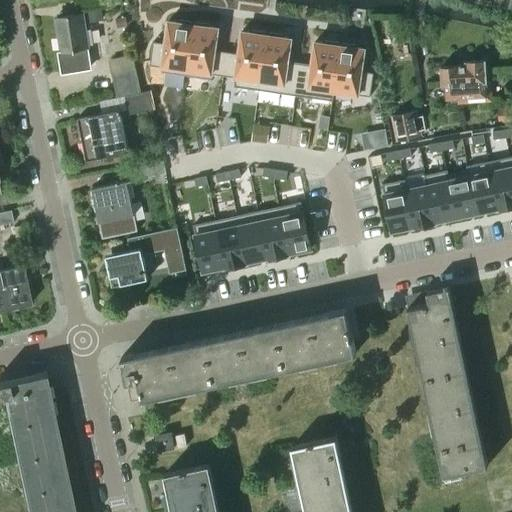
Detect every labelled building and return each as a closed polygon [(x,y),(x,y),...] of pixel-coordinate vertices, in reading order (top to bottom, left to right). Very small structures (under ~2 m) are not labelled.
[(61,16),(56,17),(61,51),(60,51),(63,72),(90,67),(87,48),(88,48),(87,43),(91,43),(89,30),(85,30),(83,12),(70,14),(69,11),(60,13),(61,16)] [(153,41),(149,65),(161,66),(161,71),(185,75),(193,22),(178,19),(178,21),(168,20),(165,42),(153,41)] [(193,22),(185,75),(210,78),(211,73),(223,75),(226,51),(214,50),(217,27),(208,26),(208,24),(193,22)] [(226,51),(223,75),(235,77),(233,86),(258,90),(266,32),(251,30),(251,32),(241,30),(238,53),(226,51)] [(266,32),(258,90),(295,95),(299,62),(288,60),(291,37),(281,36),(281,34),(266,32)] [(299,62),(295,95),(332,100),(334,91),(333,91),(339,42),(324,40),(324,42),(314,41),(311,63),(299,62)] [(339,42),(333,91),(334,91),(369,96),(373,72),(361,70),(364,48),(354,46),(355,45),(339,42)] [(465,66),(440,67),(441,85),(446,84),(447,97),(458,97),(458,103),(492,101),(490,80),(486,80),(485,60),(465,61),(465,66)] [(135,68),(111,73),(116,97),(140,92),(135,68)] [(125,96),(129,114),(152,109),(148,91),(125,96)] [(76,119),(86,162),(129,153),(119,110),(76,119)] [(416,110),(392,115),(397,140),(421,135),(416,110)] [(504,129),(492,131),(493,139),(505,137),(504,129)] [(483,134),(471,136),(472,144),(484,142),(483,134)] [(452,139),(440,142),(441,150),(453,148),(452,139)] [(440,142),(428,144),(429,152),(441,150),(440,142)] [(409,147),(397,150),(399,158),(411,155),(409,147)] [(397,150),(386,152),(387,161),(399,158),(397,150)] [(511,169),(509,156),(488,160),(498,207),(511,204),(511,169)] [(488,160),(466,165),(467,170),(468,170),(477,212),(498,207),(488,160)] [(133,167),(135,179),(166,173),(163,161),(133,167)] [(263,167),(262,175),(274,177),(275,169),(263,167)] [(239,168),(227,171),(228,179),(240,176),(239,168)] [(275,169),(274,177),(286,179),(287,171),(275,169)] [(447,169),(424,174),(426,184),(427,183),(435,221),(456,216),(447,174),(448,174),(447,169)] [(448,174),(447,174),(456,216),(477,212),(468,170),(467,170),(448,174)] [(227,171),(215,173),(217,182),(228,179),(227,171)] [(206,175),(194,178),(195,186),(207,184),(206,175)] [(404,178),(381,183),(391,230),(413,225),(405,188),(406,188),(404,178)] [(115,181),(91,187),(101,237),(136,230),(126,179),(118,181),(118,180),(115,180),(115,181)] [(406,188),(405,188),(413,225),(435,221),(427,183),(426,184),(406,188)] [(300,201),(278,206),(288,252),(310,248),(300,201)] [(278,206),(257,210),(267,257),(288,252),(278,206)] [(0,211),(0,224),(12,222),(9,210),(0,211)] [(257,210),(236,215),(246,261),(267,257),(257,210)] [(236,215),(215,219),(225,266),(246,261),(236,215)] [(215,219),(193,224),(203,271),(225,266),(215,219)] [(127,249),(104,253),(111,285),(113,284),(129,281),(147,277),(184,269),(183,262),(175,226),(125,237),(127,249)] [(21,265),(0,268),(0,302),(1,309),(29,303),(21,265)] [(438,450),(443,474),(488,465),(486,459),(485,454),(479,456),(449,314),(446,300),(452,299),(449,285),(426,290),(429,302),(407,306),(438,450)] [(121,356),(126,381),(138,378),(142,398),(207,383),(277,369),(355,352),(346,307),(344,308),(346,314),(135,359),(134,353),(121,356)] [(45,373),(0,382),(0,395),(8,394),(32,511),(75,511),(73,498),(71,499),(68,481),(69,481),(66,465),(64,466),(45,373)] [(155,435),(159,450),(173,447),(170,432),(155,435)] [(183,433),(175,435),(177,447),(186,445),(183,433)] [(345,511),(330,439),(336,437),(336,436),(324,439),(291,446),(305,511),(345,511)] [(212,511),(202,466),(209,465),(208,463),(164,473),(172,511),(212,511)]
